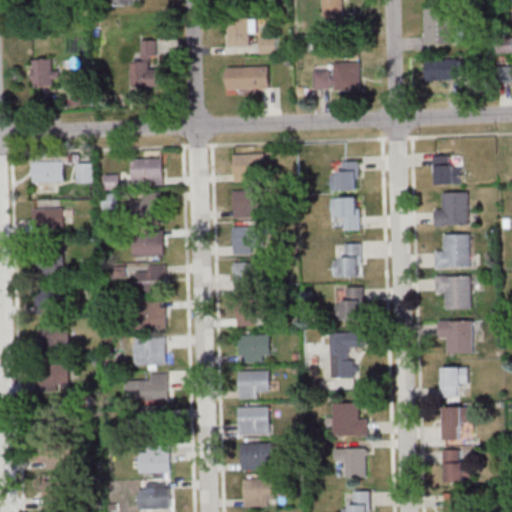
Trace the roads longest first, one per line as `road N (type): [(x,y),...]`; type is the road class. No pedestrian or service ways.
road 1 (residential): [(511,111),(0,135)]
road 2 (residential): [(209,511),(191,0)]
road 3 (residential): [(410,511),(394,0)]
road 4 (residential): [(8,511),(0,245)]
